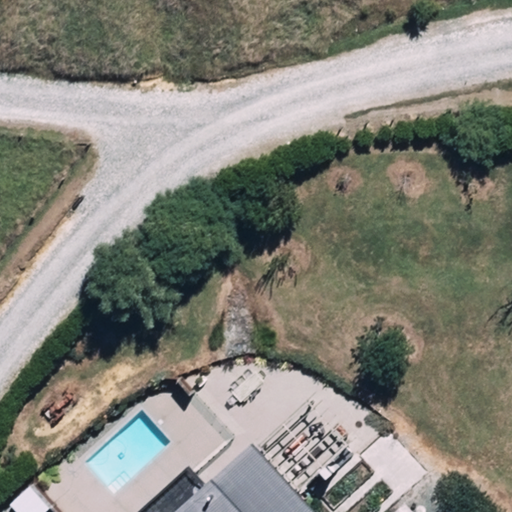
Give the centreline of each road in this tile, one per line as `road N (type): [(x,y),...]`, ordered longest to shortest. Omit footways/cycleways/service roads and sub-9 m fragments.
road 1 (unknown): [(182,50),(113,90),(0,187)]
road 2 (unknown): [(182,50),(0,30)]
road 3 (unknown): [(309,0),(182,50)]
